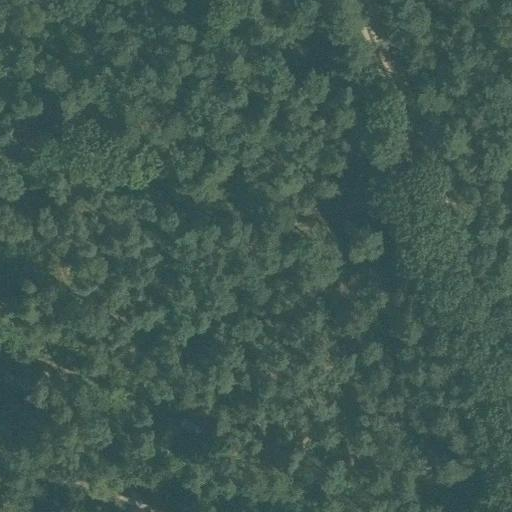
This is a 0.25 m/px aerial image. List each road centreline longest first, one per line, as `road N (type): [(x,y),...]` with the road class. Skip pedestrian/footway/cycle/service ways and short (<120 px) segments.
road 1 (track): [(365,0),(511,378)]
road 2 (track): [(0,452),(140,511)]
